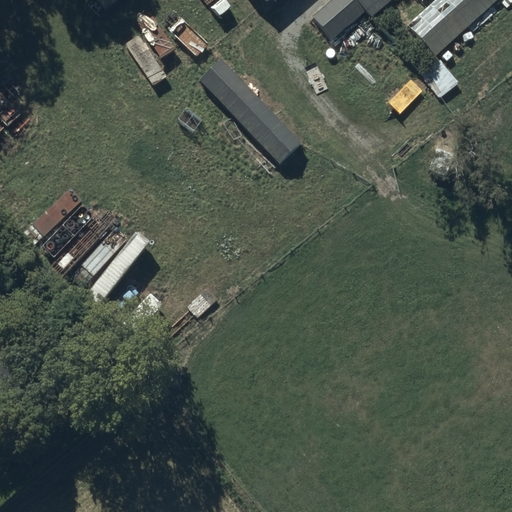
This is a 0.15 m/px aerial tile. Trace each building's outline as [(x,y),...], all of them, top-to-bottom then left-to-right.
[(332,0),(311,18),(332,42),(366,12),(372,18),(392,0),(332,0)] [(435,0),(408,25),(436,56),(498,0),(435,0)] [(60,3),(32,28),(79,79),(77,80),(88,91),(95,84),(101,90),(123,70),(60,3)] [(303,144),(221,58),(199,79),(280,166),(303,144)] [(143,134),(114,161),(179,231),(209,203),(143,134)] [(388,165),(348,198),(345,195),(328,210),(330,213),(305,234),(327,261),(410,192),(388,165)] [(27,347),(0,344),(0,381),(24,383),(27,347)]
